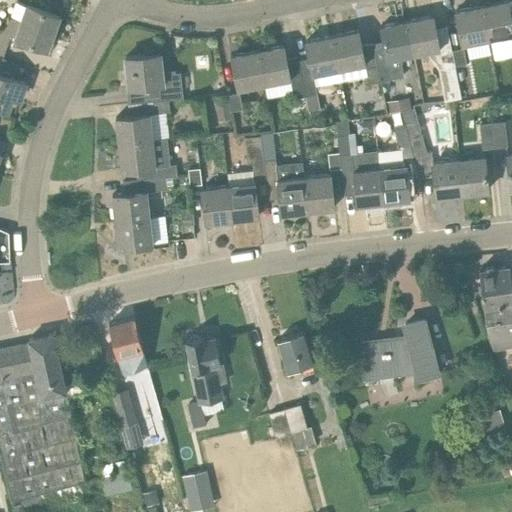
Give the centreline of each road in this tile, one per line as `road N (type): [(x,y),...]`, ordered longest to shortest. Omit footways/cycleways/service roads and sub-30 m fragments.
road 1 (tertiary): [(40,315),(229,272),(511,236)]
road 2 (residential): [(40,315),(27,221),(37,154),(112,0)]
road 3 (residential): [(136,0),(191,17),(310,0)]
